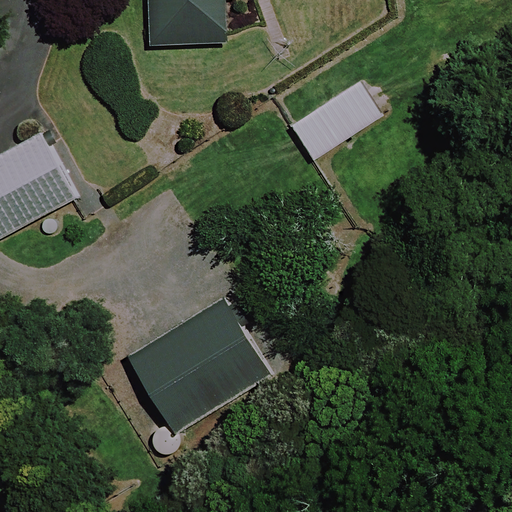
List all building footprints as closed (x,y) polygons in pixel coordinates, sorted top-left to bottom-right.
[(152,0),(153,51),(230,50),(230,6),(243,6),(242,0),(152,0)] [(387,119),(365,85),(297,128),(319,162),(387,119)] [(206,182),(173,115),(140,131),(173,198),(206,182)] [(77,203),(43,140),(0,162),(0,239),(2,243),(77,203)] [(131,362),(166,418),(153,426),(166,448),(180,439),(276,378),(227,301),(131,362)]
